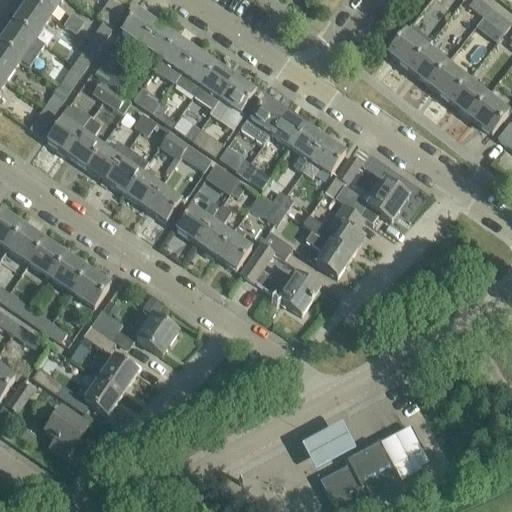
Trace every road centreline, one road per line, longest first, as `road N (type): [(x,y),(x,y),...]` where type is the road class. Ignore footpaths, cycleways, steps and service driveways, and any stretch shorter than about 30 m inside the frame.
road 1 (residential): [(336,397),(0,166)]
road 2 (residential): [(119,511),(336,397)]
road 3 (residential): [(511,223),(309,85)]
road 4 (unknown): [(219,318),(91,492)]
road 5 (residential): [(336,397),(511,298)]
road 6 (unknown): [(452,182),(316,326)]
road 7 (residential): [(309,85),(184,0)]
